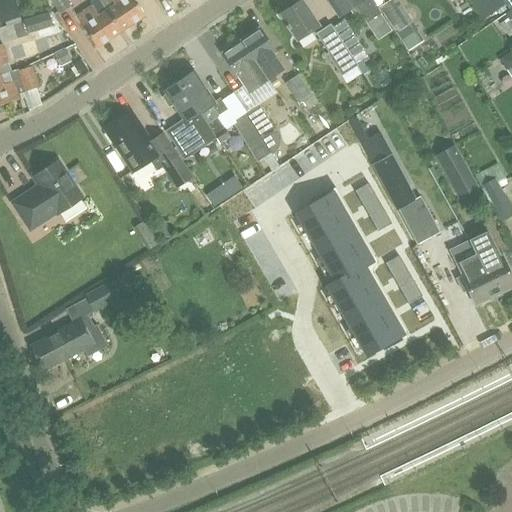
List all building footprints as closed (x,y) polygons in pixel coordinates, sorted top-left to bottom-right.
[(14,0),(0,0),(0,23),(19,18),(14,0)] [(50,0),(59,13),(69,6),(65,0),(50,0)] [(111,0),(114,4),(106,10),(120,31),(145,15),(134,0),(111,0)] [(302,0),(299,0),(278,14),(296,41),(319,26),(302,0)] [(327,0),(338,16),(348,9),(355,18),(362,14),(367,22),(381,13),(372,0),(327,0)] [(397,0),(390,0),(379,8),(396,33),(410,23),(412,22),(397,0)] [(500,0),(469,0),(483,20),(504,6),(500,0)] [(511,1),(511,0),(502,0),(508,8),(511,5),(511,1)] [(92,6),(75,17),(96,48),(120,31),(106,10),(98,15),(92,6)] [(48,13),(23,20),(27,33),(51,25),(48,13)] [(332,26),(331,27),(351,58),(352,57),(362,51),(364,50),(344,19),(332,26)] [(410,23),(396,33),(408,51),(423,41),(410,23)] [(330,24),(315,34),(317,36),(327,53),(326,54),(341,76),(356,66),(357,65),(352,57),(351,58),(331,27),(332,26),(330,24)] [(259,27),(239,41),(265,80),(268,78),(282,69),(273,54),(275,53),(259,27)] [(448,48),(453,56),(471,46),(466,37),(448,48)] [(239,41),(221,53),(235,74),(236,73),(248,92),(265,80),(239,41)] [(66,48),(53,54),(60,67),(72,61),(66,48)] [(511,52),(511,50),(499,59),(506,69),(510,66),(511,64),(511,52)] [(81,59),(69,65),(76,77),(88,70),(81,59)] [(0,75),(0,105),(20,100),(16,87),(21,85),(24,92),(35,88),(39,87),(32,66),(17,71),(17,70),(0,75)] [(348,75),(355,87),(370,79),(363,67),(348,75)] [(194,71),(177,82),(198,114),(215,139),(218,144),(219,145),(229,138),(216,119),(227,112),(219,100),(215,103),(194,71)] [(290,80),(285,83),(286,85),(298,102),(302,100),(311,93),(298,74),(290,80)] [(165,94),(162,98),(168,107),(173,105),(183,120),(166,131),(185,159),(215,139),(198,114),(177,82),(164,91),(165,94)] [(311,93),(302,100),(308,109),(318,103),(311,93)] [(258,105),(244,114),(260,140),(274,131),(258,105)] [(131,112),(105,130),(133,172),(150,160),(159,154),(150,141),(131,112)] [(244,114),(232,121),(257,161),(263,157),(269,154),(260,140),(244,114)] [(356,115),(348,120),(372,165),(395,209),(397,208),(415,199),(391,154),(379,131),(368,137),(356,115)] [(336,143),(345,128),(332,120),(323,135),(336,143)] [(274,131),(260,140),(269,154),(270,155),(271,154),(273,153),(275,152),(276,150),(277,149),(278,147),(279,145),(280,143),(280,141),(280,139),(280,137),(280,135),(279,133),(278,130),(274,131)] [(161,133),(150,141),(159,154),(150,160),(156,170),(162,166),(176,187),(191,178),(182,164),(163,136),(161,133)] [(452,145),(437,153),(461,195),(476,187),(452,145)] [(269,154),(263,157),(272,172),(280,167),(271,154),(270,155),(269,154)] [(39,185),(13,202),(30,228),(56,211),(57,213),(82,197),(58,160),(33,177),(39,185)] [(497,162),(471,177),(472,177),(478,187),(482,185),(496,178),(501,175),(503,174),(497,162)] [(501,175),(496,178),(501,187),(508,183),(503,174),(501,175)] [(496,178),(482,185),(501,221),(511,215),(511,208),(501,187),(496,178)] [(368,183),(361,187),(366,197),(374,193),(368,183)] [(214,206),(227,197),(219,186),(206,195),(214,206)] [(311,205),(296,214),(298,217),(299,217),(300,220),(299,220),(301,223),(302,223),(306,230),(307,233),(307,232),(312,240),(311,240),(313,243),(315,246),(314,246),(317,251),(318,250),(319,253),(320,256),(321,256),(325,263),(325,264),(326,266),(327,266),(331,273),(330,274),(332,277),(333,276),(334,279),(334,280),(326,285),(328,289),(328,288),(330,291),(329,291),(331,294),(332,294),(336,301),(335,302),(337,304),(342,311),(341,312),(343,315),(343,314),(345,317),(344,317),(347,322),(349,324),(348,325),(350,328),(351,327),(355,335),(354,335),(356,337),(361,345),(360,345),(362,348),(364,350),(363,351),(365,354),(380,345),(383,350),(402,340),(399,335),(401,333),(400,330),(399,331),(397,326),(395,323),(393,320),(393,319),(389,312),(388,312),(386,308),(387,308),(385,305),(382,301),(383,301),(380,297),(378,293),(376,290),(374,286),(371,280),(370,281),(368,276),(369,276),(367,273),(366,273),(364,270),(365,269),(363,267),(372,262),(370,259),(369,259),(367,255),(366,252),(365,252),(363,248),(364,248),(359,240),(359,241),(357,237),(355,234),(352,230),(353,229),(351,225),(350,226),(348,222),(348,221),(347,218),(346,219),(344,215),(341,209),(338,205),(339,205),(337,202),(336,202),(334,198),(335,198),(332,193),(330,190),(334,187),(333,186),(308,201),(311,205)] [(361,187),(354,191),(359,201),(366,197),(361,187)] [(374,193),(366,197),(372,207),(379,203),(374,193)] [(415,199),(397,208),(417,244),(440,231),(420,196),(415,199)] [(366,197),(359,201),(365,211),(372,207),(366,197)] [(379,203),(372,207),(378,217),(385,213),(379,203)] [(372,207),(365,211),(371,221),(378,217),(372,207)] [(385,213),(378,217),(384,227),(391,223),(385,213)] [(378,217),(371,221),(377,231),(384,227),(378,217)] [(157,222),(157,237),(169,237),(169,222),(157,222)] [(488,232),(468,242),(471,247),(475,254),(495,295),(511,287),(511,280),(501,257),(500,257),(494,245),(488,232)] [(468,242),(450,251),(456,263),(461,275),(455,278),(462,293),(468,290),(475,305),(495,295),(475,254),(471,247),(468,242)] [(443,307),(448,304),(417,247),(413,250),(443,307)] [(398,255),(391,259),(397,269),(404,265),(398,255)] [(391,259),(384,263),(390,273),(397,269),(391,259)] [(404,265),(397,269),(403,279),(410,275),(404,265)] [(397,269),(390,273),(396,283),(403,279),(397,269)] [(410,275),(403,279),(408,290),(416,285),(410,275)] [(403,279),(396,283),(402,294),(408,290),(403,279)] [(113,280),(86,296),(87,298),(94,310),(121,295),(113,280)] [(416,285),(408,290),(414,300),(421,296),(416,285)] [(408,290),(402,294),(407,304),(414,300),(408,290)] [(272,345),(296,333),(286,316),(263,328),(272,345)] [(65,326),(30,345),(44,371),(79,352),(84,350),(94,344),(80,318),(73,322),(65,326)] [(194,332),(186,336),(192,347),(200,343),(194,332)]
